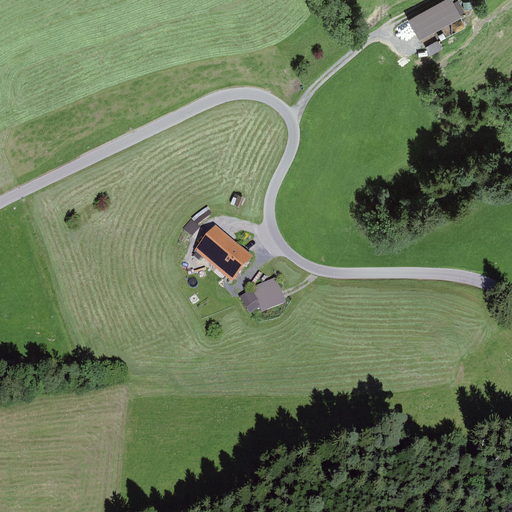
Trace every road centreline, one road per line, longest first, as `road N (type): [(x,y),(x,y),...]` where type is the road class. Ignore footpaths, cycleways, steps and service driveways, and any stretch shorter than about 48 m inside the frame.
road 1 (tertiary): [(511,304),(494,284),(453,275),(321,272),(296,261),(276,237),(270,212),(295,143),(292,120),(276,101),(252,95),(223,96),(0,205)]
road 2 (track): [(434,0),(344,60),(292,120)]
